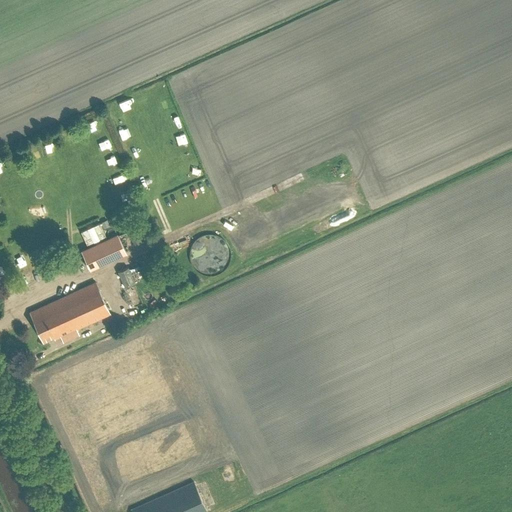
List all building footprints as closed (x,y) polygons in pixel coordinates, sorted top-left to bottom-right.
[(85,137),(95,135),(93,125),(83,127),(85,137)] [(81,232),(87,246),(106,237),(99,223),(81,232)] [(79,249),(89,270),(126,253),(117,232),(116,233),(113,225),(106,228),(109,236),(79,249)] [(127,233),(133,245),(142,241),(136,228),(127,233)] [(229,250),(227,244),(223,239),(218,235),(212,234),(205,234),(200,236),(195,240),(191,245),(189,251),(189,258),(191,263),(195,268),(201,272),(207,274),(213,274),(219,271),(224,268),(228,262),(229,256),(229,250)] [(139,266),(144,277),(150,275),(145,263),(139,266)] [(119,272),(126,288),(136,283),(129,268),(119,272)] [(31,312),(45,342),(54,338),(56,341),(111,316),(96,283),(31,312)] [(200,511),(207,509),(193,479),(129,507),(130,511),(200,511)]
